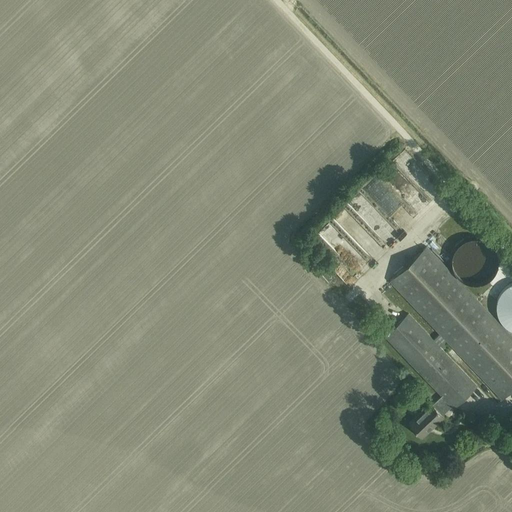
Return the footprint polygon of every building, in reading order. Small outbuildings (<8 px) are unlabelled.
[(415,189),(426,183),(409,153),(377,170),(383,181),(404,169),(415,189)] [(378,206),(390,193),(371,176),(359,188),(378,206)] [(429,180),(421,188),(430,198),(438,190),(429,180)] [(487,241),(485,240),(483,239),(481,238),(478,238),(476,238),(473,238),(471,238),(469,239),(466,239),(464,240),(462,242),(460,243),(458,245),(457,247),(456,249),(454,251),(453,253),(453,255),(452,258),(452,260),(452,263),(452,265),(453,267),(454,270),(455,272),(456,274),(458,276),(459,278),(461,279),(463,281),(465,282),(467,283),(470,283),(472,284),(475,284),(477,284),(479,284),(482,283),(484,282),(487,281),(489,280),(491,278),(492,276),(494,274),(495,272),(496,270),(497,268),(498,266),(498,263),(498,261),(498,258),(498,256),(497,254),(496,251),(495,249),(494,247),(492,245),(491,244),(489,242),(487,241)] [(385,336),(442,396),(451,406),(453,408),(477,386),(439,346),(446,340),(502,399),(511,389),(511,336),(427,246),(390,281),(440,334),(433,340),(408,313),(385,336)] [(349,249),(344,254),(358,269),(367,261),(358,251),(354,255),(349,249)] [(432,405),(430,403),(409,424),(422,438),(444,417),(442,415),(451,406),(442,396),(432,405)] [(408,458),(422,467),(428,457),(415,448),(408,458)]
